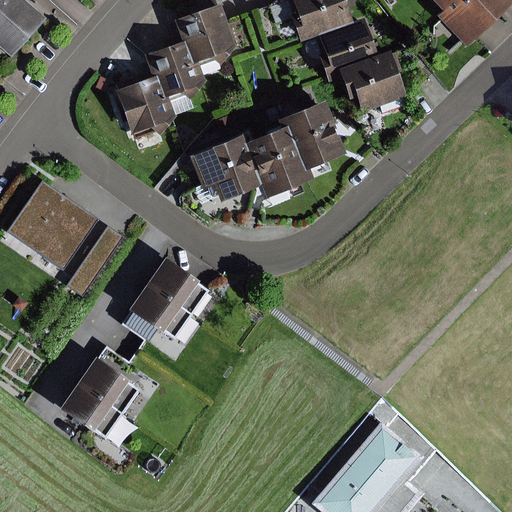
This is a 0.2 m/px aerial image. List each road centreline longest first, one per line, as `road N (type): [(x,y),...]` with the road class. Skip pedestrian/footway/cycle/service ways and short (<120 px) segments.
road 1 (residential): [(42,128),(91,171),(210,245),(271,258),(324,244),(345,229),(511,66)]
road 2 (residential): [(146,0),(42,128)]
